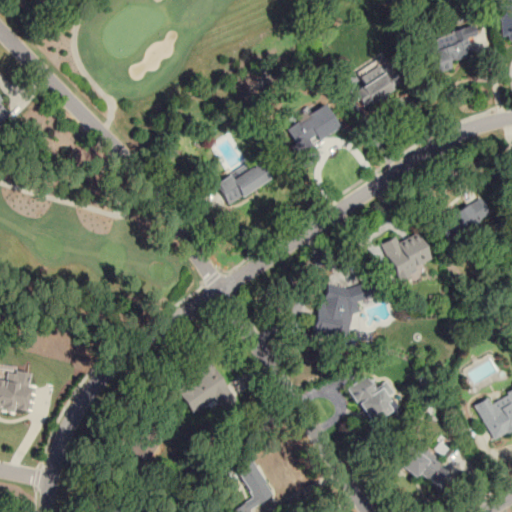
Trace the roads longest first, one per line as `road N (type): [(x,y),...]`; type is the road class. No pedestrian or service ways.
road 1 (residential): [(46,511),(66,428),(111,366),(448,138),(511,117)]
road 2 (residential): [(368,511),(146,181),(0,30)]
